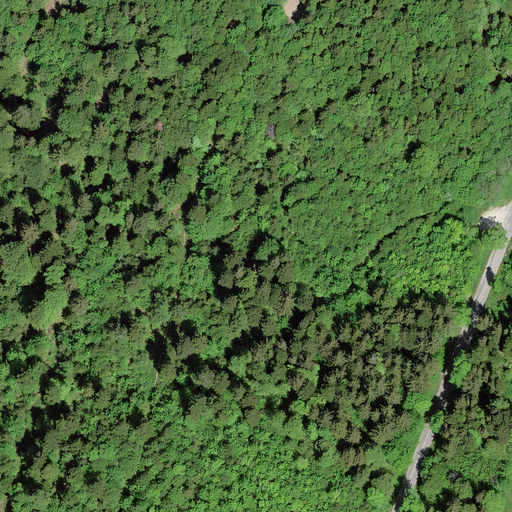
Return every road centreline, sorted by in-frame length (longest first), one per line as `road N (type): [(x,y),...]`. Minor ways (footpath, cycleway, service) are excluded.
road 1 (track): [(0,134),(140,90),(295,13)]
road 2 (tertiary): [(392,511),(511,220)]
